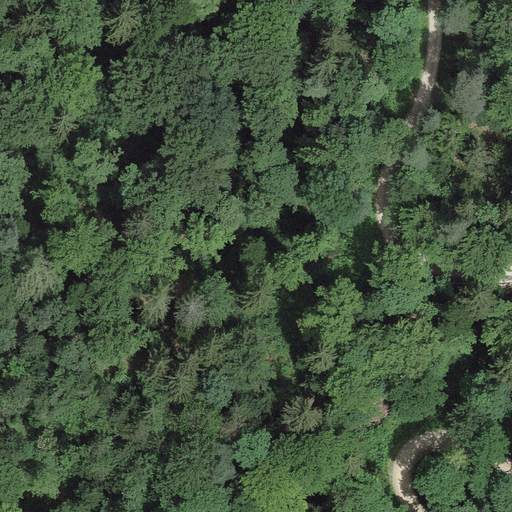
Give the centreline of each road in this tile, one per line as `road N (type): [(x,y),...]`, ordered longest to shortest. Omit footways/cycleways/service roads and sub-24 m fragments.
road 1 (track): [(511,268),(421,263),(391,229),(385,188),(426,92),(436,0)]
road 2 (track): [(511,465),(450,442),(412,447),(401,466),(419,511)]
